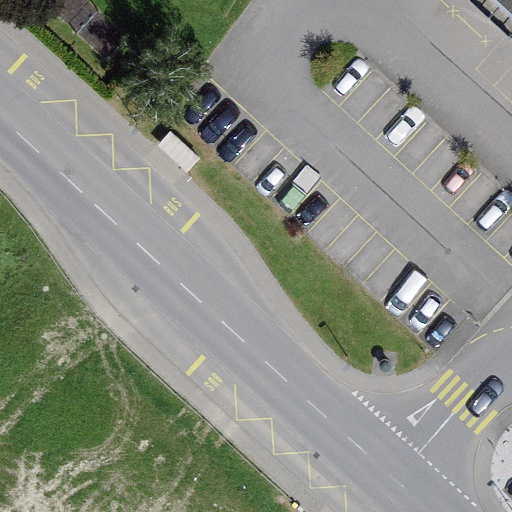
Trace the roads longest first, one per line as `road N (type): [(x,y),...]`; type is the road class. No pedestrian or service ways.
road 1 (residential): [(0,29),(511,494)]
road 2 (residential): [(174,511),(0,353)]
